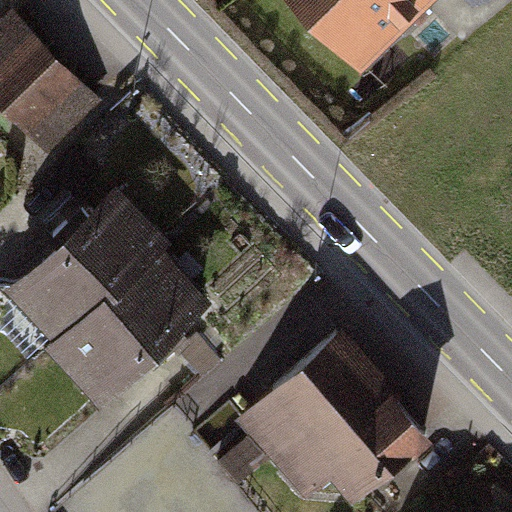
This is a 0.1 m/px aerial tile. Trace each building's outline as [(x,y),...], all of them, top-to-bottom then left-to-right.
[(430,0),(306,0),(367,62),(430,0)] [(17,16),(0,32),(0,89),(47,137),(92,93),(17,16)] [(98,170),(79,150),(59,170),(78,189),(98,170)] [(62,242),(13,287),(60,338),(168,239),(121,188),(91,216),(75,199),(46,225),(62,242)] [(161,247),(53,346),(100,397),(208,298),(161,247)] [(345,334),(248,416),(310,489),(333,470),(357,498),(431,436),(345,334)] [(193,342),(188,336),(179,344),(205,374),(222,360),(200,335),(193,342)] [(256,511),(176,412),(50,511),(256,511)]
